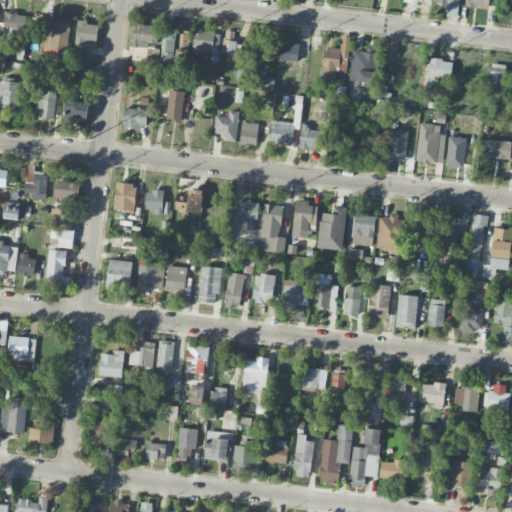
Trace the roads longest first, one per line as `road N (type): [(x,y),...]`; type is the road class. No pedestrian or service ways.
road 1 (residential): [(511,361),(0,301)]
road 2 (residential): [(511,199),(0,140)]
road 3 (residential): [(120,0),(62,511)]
road 4 (residential): [(418,511),(0,464)]
road 5 (residential): [(511,38),(181,0)]
